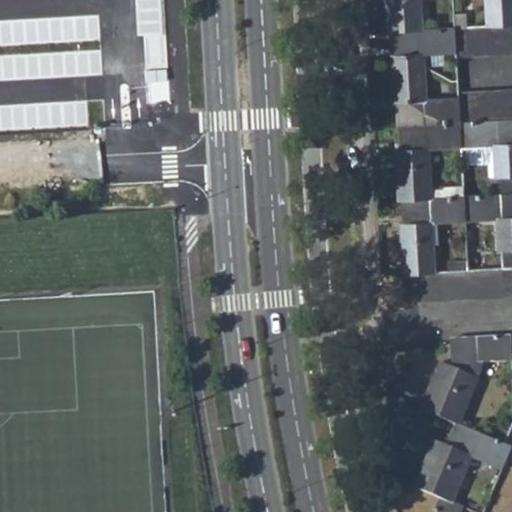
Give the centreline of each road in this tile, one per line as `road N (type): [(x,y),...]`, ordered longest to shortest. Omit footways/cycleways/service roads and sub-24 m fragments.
road 1 (tertiary): [(313,511),(281,342),(258,0)]
road 2 (tertiary): [(214,0),(227,228),(266,511)]
